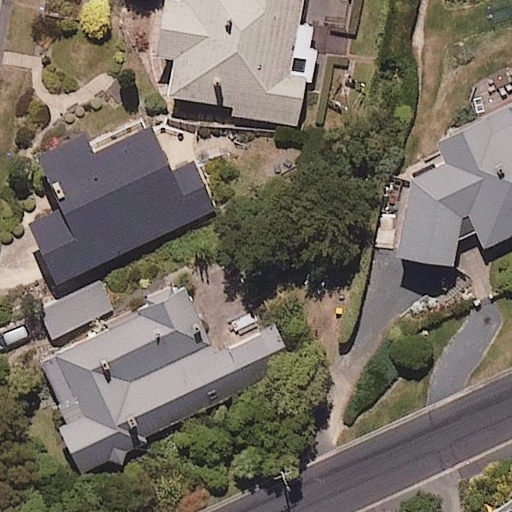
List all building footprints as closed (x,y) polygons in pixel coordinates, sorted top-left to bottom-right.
[(319,52),(311,50),(314,30),(297,27),(301,0),(164,0),(153,63),(174,67),(166,106),(296,130),(305,79),(313,80),(319,52)] [(450,274),(456,245),(474,238),(483,254),(511,239),(511,114),(445,147),(439,170),(406,186),(391,263),(450,274)] [(168,176),(148,134),(90,162),(80,142),(34,164),(59,217),(26,232),(54,289),(214,212),(192,165),(168,176)] [(113,309),(99,283),(52,308),(66,334),(113,309)] [(71,480),(157,435),(292,364),(272,326),(216,355),(183,293),(38,369),(55,403),(36,413),(71,480)]
